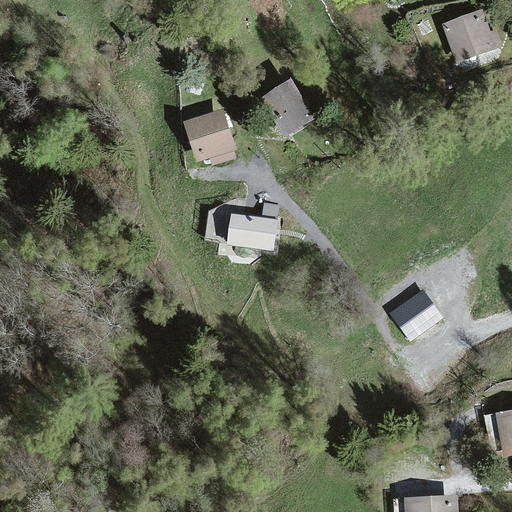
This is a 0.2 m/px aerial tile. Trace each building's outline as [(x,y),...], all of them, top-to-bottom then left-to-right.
[(484,16),(448,29),(462,66),(498,52),(484,16)] [(288,82),(260,101),(288,140),(315,120),(288,82)] [(221,113),(181,127),(195,168),(207,164),(212,172),(238,163),(221,113)] [(209,214),(204,244),(226,248),(224,260),(251,264),(253,255),(275,258),(282,215),(223,206),(209,214)] [(391,312),(411,338),(440,316),(421,290),(391,312)] [(511,413),(485,419),(493,461),(511,457),(511,413)] [(459,511),(459,500),(405,503),(405,511),(459,511)]
